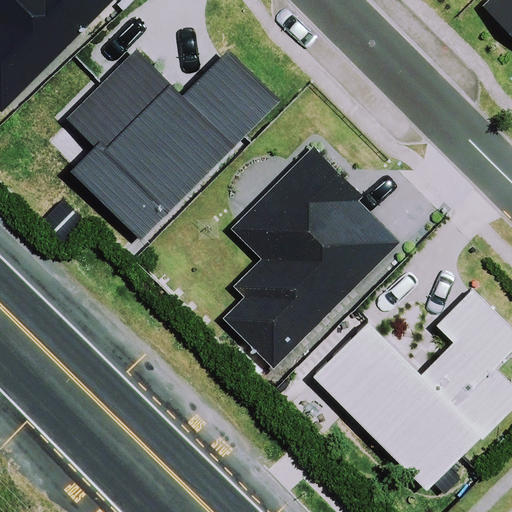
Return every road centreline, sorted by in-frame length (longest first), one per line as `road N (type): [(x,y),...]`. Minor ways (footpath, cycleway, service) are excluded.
road 1 (secondary): [(192,511),(0,314)]
road 2 (residential): [(326,0),(511,186)]
